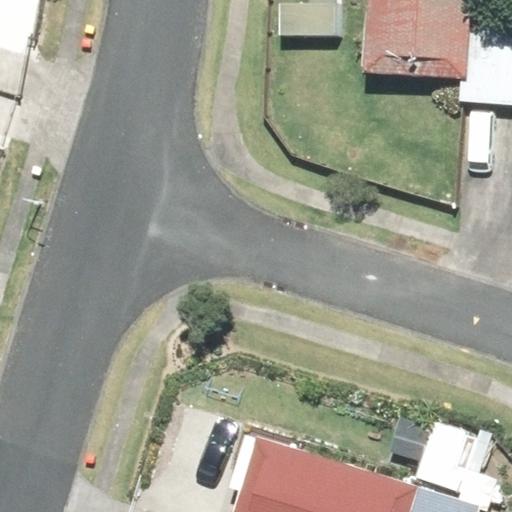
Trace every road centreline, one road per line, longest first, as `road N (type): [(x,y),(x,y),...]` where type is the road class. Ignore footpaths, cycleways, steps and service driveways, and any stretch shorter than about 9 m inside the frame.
road 1 (residential): [(125,194),(511,321)]
road 2 (residential): [(125,194),(24,511)]
road 3 (residential): [(173,0),(125,194)]
